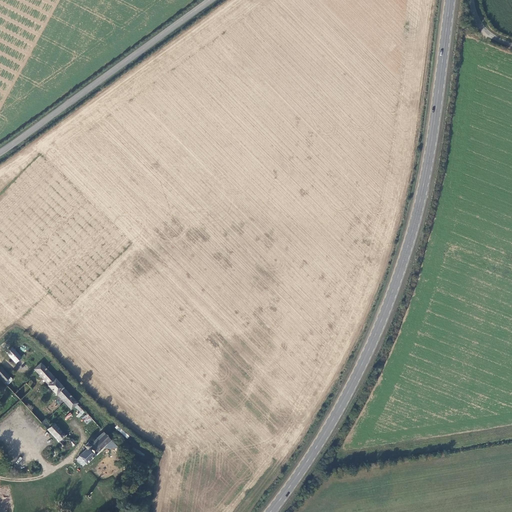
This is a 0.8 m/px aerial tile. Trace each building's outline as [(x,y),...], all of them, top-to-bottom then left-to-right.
[(21,358),(12,348),(7,353),(16,363),(21,358)] [(71,396),(41,363),(34,370),(48,385),(47,386),(56,395),(57,394),(64,403),(71,396)] [(0,365),(0,378),(4,383),(11,377),(0,365)] [(4,383),(7,386),(13,380),(11,377),(4,383)] [(71,396),(64,403),(70,409),(77,403),(71,396)] [(75,408),(80,412),(77,415),(79,418),(85,411),(77,405),(75,408)] [(51,427),(45,420),(41,424),(62,446),(61,448),(63,451),(71,443),(73,446),(77,444),(73,440),(68,438),(54,424),(51,427)] [(116,447),(117,446),(104,432),(92,444),(89,442),(84,447),(86,448),(83,451),(84,452),(79,456),(86,464),(96,454),(97,455),(105,447),(116,447)] [(63,451),(66,454),(73,446),(71,443),(63,451)] [(83,466),(86,464),(79,456),(76,459),(83,466)] [(58,469),(46,478),(48,482),(61,473),(58,469)]
